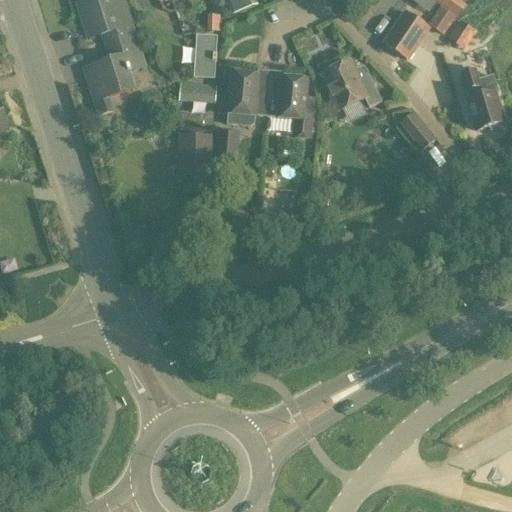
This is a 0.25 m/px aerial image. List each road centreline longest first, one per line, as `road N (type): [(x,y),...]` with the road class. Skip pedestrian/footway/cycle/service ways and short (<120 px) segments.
road 1 (residential): [(117,319),(497,198)]
road 2 (residential): [(117,319),(14,0)]
road 3 (primary): [(257,443),(511,305)]
road 4 (residential): [(497,198),(322,0)]
road 5 (unclassified): [(373,468),(403,435),(511,361)]
road 6 (residential): [(0,355),(117,319)]
